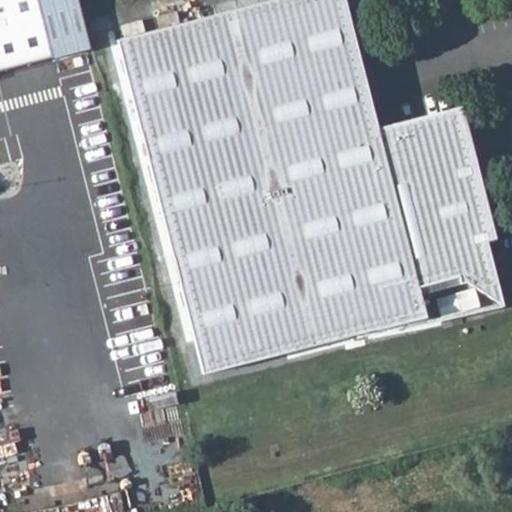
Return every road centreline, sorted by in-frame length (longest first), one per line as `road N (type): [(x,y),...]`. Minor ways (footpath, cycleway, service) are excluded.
road 1 (unknown): [(49,210),(107,450)]
road 2 (unknown): [(49,210),(9,88)]
